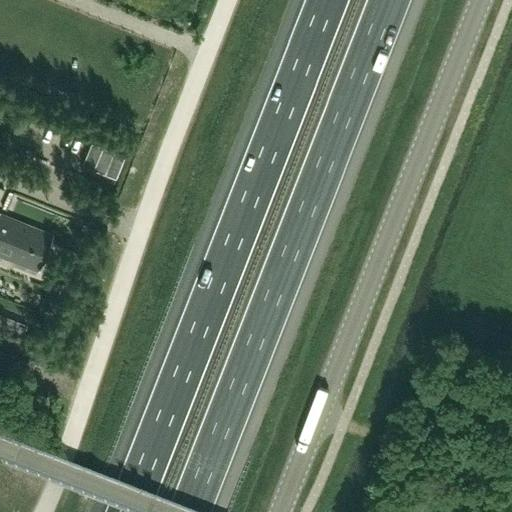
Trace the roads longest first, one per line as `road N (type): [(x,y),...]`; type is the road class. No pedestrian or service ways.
road 1 (unclassified): [(281,511),(481,0)]
road 2 (motorway): [(192,511),(391,0)]
road 3 (motorway): [(326,0),(127,511)]
road 4 (unclassified): [(42,511),(227,0)]
road 5 (unclassified): [(163,511),(1,450)]
